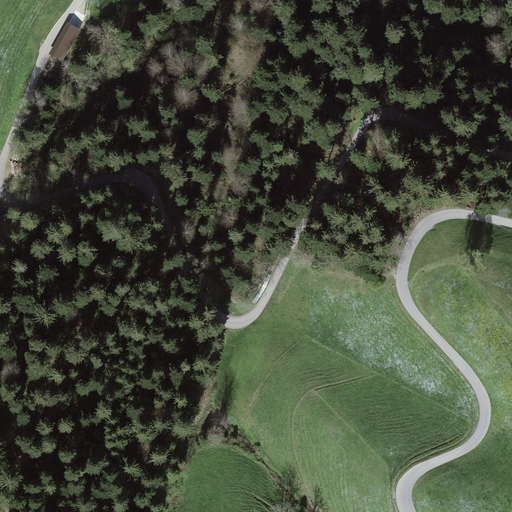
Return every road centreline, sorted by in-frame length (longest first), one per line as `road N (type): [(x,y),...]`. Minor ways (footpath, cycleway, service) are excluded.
road 1 (track): [(0,183),(9,199),(25,204),(102,180),(136,182),(156,201),(204,296),(234,323),(262,303),(371,119),(390,116),(511,156)]
road 2 (unclassified): [(408,511),(409,478),(470,444),(485,415),(471,375),(405,297),(408,249),(442,215),(511,223)]
road 3 (track): [(77,0),(44,50),(0,167)]
